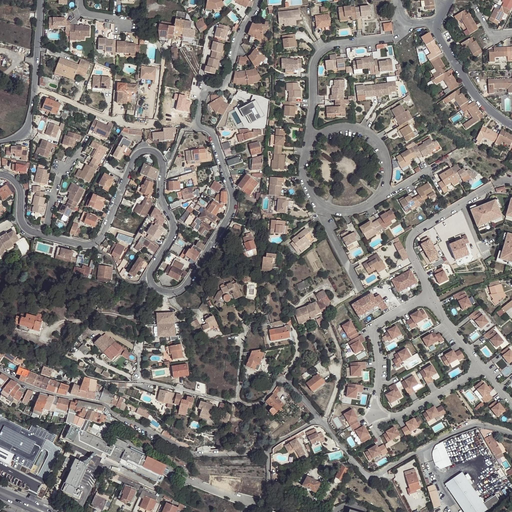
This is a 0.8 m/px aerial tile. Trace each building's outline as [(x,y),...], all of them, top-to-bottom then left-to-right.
[(206,0),(206,8),(211,9),(217,10),(217,8),(223,6),(220,0),(206,0)] [(422,0),(423,6),(425,6),(425,9),(434,8),(433,0),(422,0)] [(511,0),(502,0),(502,1),(504,3),(502,6),(510,11),(511,7),(511,0)] [(356,8),(356,7),(352,8),(351,6),(339,8),(340,18),(349,17),(352,16),(353,19),(357,19),(356,10),(356,8)] [(508,15),(510,11),(502,6),(500,11),(496,8),(489,20),(497,24),(504,13),(508,15)] [(361,10),(356,10),(357,19),(367,18),(367,17),(371,16),(370,7),(361,8),(361,10)] [(296,17),(300,17),(299,10),(278,12),(279,24),(284,23),(291,23),(291,25),(297,25),(296,20),(296,17)] [(186,21),(187,14),(178,12),(177,19),(186,21)] [(466,16),(463,12),(455,17),(457,21),(462,18),(471,34),(479,29),(469,13),(468,14),(466,16)] [(329,15),(316,17),(317,28),(330,26),(329,15)] [(176,27),(174,36),(179,37),(183,37),(186,21),(177,19),(176,23),(176,27)] [(186,21),(183,37),(198,40),(197,33),(191,31),(192,23),(189,22),(187,22),(186,21)] [(201,26),(204,31),(207,29),(208,29),(211,26),(208,21),(204,24),(201,26)] [(71,29),(71,25),(71,24),(67,24),(67,22),(65,22),(62,22),(50,22),(50,27),(54,27),(54,29),(59,29),(67,29),(66,36),(71,36),(71,29)] [(163,38),(168,38),(168,35),(174,36),(176,27),(163,25),(162,30),(163,36),(163,38)] [(226,26),(218,25),(217,31),(214,30),(212,37),(212,39),(221,41),(222,39),(223,30),(225,31),(226,26)] [(263,37),(262,26),(252,25),(248,35),(251,36),(251,38),(257,37),(263,37)] [(71,36),(70,42),(76,42),(76,39),(90,39),(90,29),(84,29),(80,28),(71,29),(71,36)] [(427,57),(430,61),(437,56),(435,52),(437,51),(439,49),(429,33),(421,38),(431,54),(427,57)] [(285,48),(294,47),(293,38),(295,38),(295,34),(283,36),(285,48)] [(472,44),(469,39),(461,44),(464,49),(469,47),(475,57),(483,52),(476,41),(474,43),(472,44)] [(113,57),(118,57),(118,55),(118,44),(118,43),(109,43),(106,43),(106,41),(99,41),(99,52),(106,52),(106,54),(113,54),(113,57)] [(222,44),(213,42),(211,48),(214,49),(212,55),(220,57),(221,53),(220,52),(222,44)] [(127,44),(118,44),(118,55),(123,55),(137,55),(137,46),(130,46),(127,46),(127,44)] [(495,57),(508,57),(508,48),(494,49),(494,51),(494,53),(490,53),(490,63),(495,63),(495,57)] [(250,57),(249,58),(255,67),(257,66),(258,67),(264,57),(255,50),(250,57)] [(220,57),(212,55),(211,61),(208,61),(206,67),(215,70),(217,61),(219,62),(220,57)] [(337,59),(337,57),(337,55),(330,56),(331,61),(326,61),(327,70),(334,69),(334,67),(338,67),(338,69),(346,68),(344,59),(337,59)] [(435,77),(436,79),(444,74),(442,69),(443,68),(445,67),(437,56),(430,61),(437,72),(433,74),(435,77)] [(370,68),(370,72),(376,71),(375,61),(374,58),(369,59),(369,58),(362,59),(362,61),(357,61),(353,62),(354,70),(370,68)] [(56,68),(54,73),(63,77),(63,75),(73,78),(75,74),(76,71),(83,74),(81,77),(84,78),(89,65),(79,62),(78,66),(71,63),(59,59),(57,64),(58,64),(57,68),(56,68)] [(294,68),(298,68),(301,68),(301,59),(298,59),(297,60),(294,60),(287,61),(287,59),(281,59),(281,68),(285,68),(285,70),(294,70),(294,68)] [(376,71),(376,72),(391,70),(390,61),(388,61),(379,62),(379,61),(375,61),(376,71)] [(158,69),(144,68),(142,81),(157,83),(158,69)] [(253,71),(246,72),(248,83),(254,82),(259,81),(259,80),(261,78),(256,69),(253,71)] [(248,83),(246,72),(238,73),(235,73),(234,83),(237,84),(237,85),(243,84),(248,83)] [(453,75),(451,76),(449,77),(446,72),(444,74),(436,79),(439,83),(445,79),(450,87),(452,91),(460,86),(453,75)] [(92,78),(92,88),(100,88),(100,90),(109,91),(109,79),(92,78)] [(511,78),(489,80),(489,93),(495,93),(494,89),(507,89),(508,94),(511,93),(511,78)] [(336,99),(343,98),(343,88),(344,88),(344,80),(335,80),(335,85),(335,88),(333,88),(333,95),(332,95),(332,99),(336,99)] [(387,84),(377,85),(378,96),(378,97),(382,97),(382,95),(389,94),(389,92),(392,92),(397,91),(395,81),(387,82),(387,84)] [(288,98),(288,101),(294,101),(296,102),(296,97),(301,97),(301,90),(299,90),(299,88),(298,83),(286,83),(287,91),(289,91),(289,98),(288,98)] [(137,86),(117,85),(117,93),(118,93),(117,105),(126,105),(127,92),(136,93),(137,86)] [(378,96),(377,85),(365,86),(364,85),(356,86),(358,96),(365,95),(366,97),(378,96)] [(462,110),(470,105),(463,94),(461,95),(459,96),(456,92),(448,97),(451,102),(455,99),(462,110)] [(208,98),(212,103),(218,99),(214,94),(208,98)] [(253,103),(240,110),(244,118),(248,116),(252,124),(269,115),(271,100),(269,101),(264,98),(254,95),(252,101),(253,103)] [(224,116),(229,106),(222,103),(219,98),(218,99),(212,103),(211,107),(217,115),(218,113),(224,116)] [(349,104),(348,99),(343,98),(336,99),(336,107),(327,107),(328,114),(336,114),(336,116),(345,116),(345,104),(349,104)] [(49,115),(54,101),(49,99),(47,99),(45,104),(43,109),(47,111),(47,112),(46,114),(49,115)] [(61,104),(54,101),(49,115),(49,116),(55,118),(56,114),(57,115),(61,104)] [(253,103),(252,101),(249,102),(235,110),(236,112),(240,110),(253,103)] [(288,101),(284,101),(283,106),(285,107),(284,116),(294,117),(295,111),(295,107),(293,107),(294,101),(288,101)] [(477,116),(481,114),(474,103),(470,105),(462,110),(465,113),(470,121),(466,124),(468,128),(480,121),(477,116)] [(410,119),(405,112),(401,105),(392,110),(396,117),(397,117),(401,124),(407,121),(410,119)] [(111,126),(94,118),(89,128),(93,130),(93,129),(99,131),(99,133),(107,136),(111,126)] [(409,125),(407,121),(401,124),(400,126),(397,127),(400,131),(401,130),(404,136),(407,141),(415,137),(408,125),(409,125)] [(48,126),(46,138),(57,140),(59,128),(48,126)] [(174,128),(162,129),(162,132),(151,133),(151,139),(158,139),(158,142),(163,142),(163,141),(172,140),(172,134),(174,134),(174,128)] [(277,128),(275,148),(282,149),(282,146),(283,146),(284,140),(284,137),(283,137),(283,129),(277,128)] [(483,137),(495,143),(499,135),(487,129),(485,133),(480,131),(476,140),(481,142),(483,137)] [(254,136),(253,132),(250,132),(250,130),(239,130),(240,134),(237,135),(239,143),(255,137),(254,136)] [(68,136),(66,136),(63,145),(72,147),(75,139),(77,139),(80,140),(81,135),(69,132),(68,136)] [(502,141),(511,146),(511,136),(506,133),(504,137),(499,135),(495,143),(495,145),(499,147),(502,141)] [(124,137),(113,156),(120,159),(123,153),(124,154),(128,147),(129,148),(132,142),(124,137)] [(416,145),(414,146),(413,147),(417,155),(419,157),(422,155),(424,157),(430,153),(429,150),(431,149),(435,146),(430,138),(423,143),(424,144),(418,147),(416,145)] [(40,153),(39,156),(48,159),(53,145),(43,141),(39,153),(40,153)] [(92,163),(98,166),(108,149),(94,142),(91,147),(96,149),(97,150),(93,158),(94,158),(91,163),(92,163)] [(253,154),(257,153),(262,152),(259,142),(250,144),(253,154)] [(188,161),(196,160),(208,159),(206,146),(200,147),(200,149),(187,151),(188,161)] [(22,160),(27,161),(27,151),(26,151),(26,147),(17,147),(6,149),(7,155),(12,156),(12,154),(16,154),(15,157),(22,157),(22,160)] [(231,147),(224,149),(226,155),(233,153),(231,147)] [(417,155),(413,147),(411,148),(397,157),(399,161),(397,161),(400,167),(406,163),(406,162),(410,160),(417,155)] [(173,152),(173,151),(168,148),(165,152),(166,155),(168,159),(173,152)] [(282,149),(275,148),(274,160),(273,160),(272,169),(283,170),(283,166),(284,163),(284,155),(281,155),(282,149)] [(262,168),(263,155),(259,156),(258,159),(256,159),(255,164),(253,164),(252,170),(257,170),(258,167),(262,168)] [(227,161),(229,167),(243,162),(242,160),(240,160),(239,157),(227,161)] [(12,160),(11,161),(17,163),(17,171),(21,171),(27,172),(27,167),(30,167),(30,163),(28,163),(27,162),(17,161),(12,160)] [(412,163),(410,160),(406,162),(406,163),(400,167),(402,169),(412,163)] [(89,183),(98,166),(92,163),(90,166),(87,165),(83,172),(80,178),(89,183)] [(145,163),(140,173),(147,177),(153,180),(156,181),(157,170),(145,163)] [(458,164),(451,168),(458,180),(462,178),(464,182),(472,177),(475,179),(477,175),(470,171),(467,173),(466,171),(465,168),(462,170),(458,164)] [(38,168),(35,181),(47,185),(50,174),(46,173),(47,170),(38,168)] [(454,186),(460,182),(458,180),(451,168),(439,176),(443,181),(439,184),(444,193),(448,190),(446,186),(452,182),(454,186)] [(105,174),(99,185),(103,188),(103,189),(108,192),(110,188),(109,188),(114,179),(105,174)] [(250,177),(246,175),(238,186),(245,191),(246,188),(244,186),(250,177)] [(259,183),(250,177),(244,186),(246,188),(253,192),(259,183)] [(271,177),(269,194),(276,195),(281,196),(282,182),(284,182),(284,178),(271,177)] [(152,183),(145,180),(143,185),(142,185),(141,186),(138,185),(136,190),(148,195),(151,194),(149,193),(151,189),(153,183),(152,183)] [(220,184),(217,183),(213,189),(219,193),(223,186),(220,184)] [(416,197),(420,203),(423,201),(422,199),(429,195),(432,199),(437,196),(428,183),(417,190),(420,195),(416,197)] [(0,188),(0,193),(4,199),(11,194),(12,195),(15,192),(10,184),(6,186),(6,185),(0,188)] [(75,207),(85,190),(75,185),(71,193),(68,198),(70,199),(67,203),(68,203),(75,207)] [(192,190),(191,187),(182,189),(182,191),(178,192),(179,198),(183,197),(184,200),(190,198),(188,191),(192,190)] [(44,191),(37,192),(36,196),(35,196),(33,205),(34,206),(33,212),(44,215),(45,208),(44,207),(45,198),(43,197),(44,191)] [(281,196),(276,195),(275,199),(278,200),(277,212),(286,213),(286,206),(287,200),(286,200),(286,196),(281,196)] [(91,202),(88,208),(100,212),(103,204),(104,201),(93,196),(91,202)] [(417,208),(421,205),(420,203),(416,197),(412,200),(409,196),(405,198),(400,202),(405,210),(414,204),(416,206),(417,208)] [(137,212),(147,217),(153,205),(151,200),(151,199),(147,197),(146,197),(141,205),(137,212)] [(180,200),(169,205),(172,210),(182,205),(180,200)] [(495,200),(471,210),(477,226),(495,219),(494,218),(501,215),(495,200)] [(214,201),(208,210),(210,212),(215,215),(220,207),(222,208),(226,211),(227,209),(227,208),(223,205),(222,205),(222,206),(214,201)] [(73,210),(75,207),(68,203),(66,207),(63,205),(59,213),(68,217),(72,209),(73,210)] [(157,219),(155,223),(156,223),(161,227),(163,223),(164,224),(166,221),(163,219),(164,217),(161,215),(162,214),(159,212),(156,210),(152,216),(157,219)] [(378,220),(383,228),(387,226),(386,224),(391,220),(396,218),(391,210),(381,216),(381,218),(378,220)] [(203,212),(199,218),(204,221),(207,216),(208,215),(203,212)] [(217,218),(216,217),(209,212),(208,215),(207,216),(215,222),(216,219),(217,218)] [(248,220),(257,223),(259,217),(259,215),(252,212),(248,220)] [(84,223),(94,227),(97,218),(87,214),(84,223)] [(143,223),(145,220),(133,215),(131,219),(130,222),(129,224),(133,225),(134,221),(143,223)] [(193,228),(199,232),(202,228),(200,226),(203,222),(197,218),(194,223),(196,224),(193,228)] [(283,225),(283,221),(271,220),(271,228),(276,229),(275,233),(287,234),(288,226),(285,226),(283,225)] [(378,232),(383,228),(378,220),(372,223),(370,225),(368,223),(361,228),(366,236),(376,230),(378,232)] [(210,229),(211,227),(203,222),(200,226),(202,228),(208,232),(210,229)] [(161,227),(156,223),(154,226),(152,225),(149,229),(146,233),(148,235),(147,237),(153,241),(155,238),(158,240),(160,236),(163,232),(160,230),(162,227),(161,227)] [(72,225),(68,233),(73,236),(73,235),(77,229),(77,228),(72,225)] [(202,228),(199,232),(205,236),(208,232),(202,228)] [(300,248),(309,241),(305,236),(310,232),(307,228),(292,240),(294,241),(291,243),(297,250),(300,248)] [(367,238),(378,232),(376,230),(366,236),(367,238)] [(13,244),(26,236),(21,233),(21,232),(16,235),(13,231),(7,235),(7,236),(0,240),(2,242),(0,244),(0,255),(1,256),(6,248),(5,248),(12,244),(13,244)] [(341,234),(347,246),(352,243),(357,241),(353,233),(349,234),(348,231),(346,232),(342,234),(341,234)] [(143,235),(138,232),(136,235),(134,238),(139,241),(137,245),(141,248),(143,244),(154,253),(159,247),(155,244),(154,246),(142,237),(143,235)] [(243,238),(244,243),(253,240),(251,235),(248,236),(247,234),(245,235),(245,237),(243,238)] [(511,234),(508,234),(500,259),(511,262),(511,234)] [(449,244),(455,259),(469,254),(463,239),(449,244)] [(253,240),(244,243),(247,252),(256,249),(253,240)] [(311,243),(309,241),(300,248),(301,250),(311,243)] [(399,241),(393,245),(403,261),(408,258),(399,241)] [(205,246),(198,242),(195,247),(202,251),(205,246)] [(115,257),(118,258),(124,247),(117,243),(115,247),(111,254),(115,257)] [(193,265),(202,251),(195,247),(194,246),(193,247),(190,251),(188,250),(187,252),(185,251),(181,258),(193,265)] [(58,259),(70,263),(73,252),(69,251),(68,253),(61,250),(58,259)] [(261,265),(271,265),(271,259),(274,260),(275,251),(265,250),(265,255),(262,254),(261,265)] [(381,267),(384,265),(377,253),(369,259),(370,260),(363,265),(369,273),(376,269),(377,271),(381,268),(381,267)] [(140,258),(129,273),(135,276),(145,262),(140,258)] [(169,274),(168,275),(177,280),(182,272),(181,271),(184,265),(175,259),(171,266),(173,267),(169,274)] [(167,265),(162,262),(158,268),(163,271),(167,265)] [(111,279),(111,274),(112,270),(112,268),(99,266),(97,277),(98,277),(111,279)] [(442,267),(434,271),(436,275),(435,275),(439,284),(448,279),(442,267)] [(89,271),(82,269),(77,268),(75,273),(86,276),(87,276),(88,274),(89,271)] [(410,269),(403,273),(404,273),(400,276),(399,275),(392,279),(396,286),(400,283),(403,289),(417,280),(410,269)] [(388,271),(380,276),(382,279),(390,274),(388,271)] [(312,285),(308,278),(297,284),(300,290),(312,285)] [(489,286),(491,293),(490,294),(497,303),(507,296),(503,292),(500,282),(499,283),(489,286)] [(223,304),(225,301),(224,300),(224,298),(224,297),(225,296),(227,295),(229,296),(230,297),(231,299),(234,298),(235,300),(242,296),(236,283),(233,284),(232,283),(227,285),(227,286),(221,289),(222,290),(218,292),(214,298),(223,304)] [(282,291),(281,291),(284,301),(284,300),(289,299),(286,289),(282,291)] [(327,307),(329,302),(323,290),(319,291),(323,299),(322,299),(326,308),(327,307)] [(461,291),(453,295),(455,298),(457,298),(459,297),(460,301),(459,301),(463,310),(471,305),(465,293),(463,295),(461,291)] [(372,293),(352,304),(361,319),(364,317),(362,314),(379,304),(380,307),(382,310),(387,307),(380,294),(375,297),(372,293)] [(320,311),(326,308),(322,299),(318,301),(313,304),(316,313),(320,311)] [(511,301),(497,312),(500,316),(505,312),(511,308),(511,309),(511,301)] [(314,314),(316,313),(313,304),(307,306),(294,311),(298,324),(315,317),(314,314)] [(379,304),(362,314),(364,317),(380,307),(379,304)] [(418,311),(410,316),(411,319),(406,322),(410,329),(416,326),(415,325),(427,318),(422,310),(419,312),(418,311)] [(475,311),(469,316),(471,319),(473,318),(474,317),(477,320),(475,321),(481,328),(489,323),(480,312),(478,314),(475,311)] [(173,313),(156,314),(157,320),(157,321),(158,338),(170,336),(171,341),(179,339),(178,336),(175,336),(173,313)] [(44,316),(37,314),(36,317),(28,315),(26,319),(17,316),(15,323),(20,325),(18,329),(28,332),(29,328),(33,329),(33,331),(38,332),(44,316)] [(194,315),(189,321),(192,328),(199,324),(196,319),(194,315)] [(262,325),(265,324),(268,323),(270,321),(268,315),(260,317),(261,321),(262,325)] [(213,316),(209,317),(205,319),(207,323),(201,325),(203,330),(209,327),(213,325),(216,324),(213,316)] [(350,321),(342,326),(349,337),(350,337),(352,340),(349,342),(356,354),(364,349),(361,343),(359,341),(363,338),(361,335),(359,336),(350,321)] [(276,340),(287,339),(292,339),(292,338),(290,327),(289,326),(288,326),(287,325),(286,327),(274,329),(276,340)] [(396,326),(387,331),(388,332),(385,334),(389,342),(401,335),(396,326)] [(100,328),(97,330),(103,337),(106,334),(100,328)] [(90,337),(92,339),(95,342),(92,344),(96,348),(99,346),(112,360),(119,354),(118,353),(121,349),(122,347),(115,342),(107,333),(106,334),(103,337),(97,330),(90,337)] [(490,330),(484,335),(486,338),(488,337),(489,336),(492,339),(490,340),(496,348),(504,342),(495,331),(493,333),(490,330)] [(430,334),(422,339),(427,348),(439,341),(440,343),(443,341),(439,334),(436,335),(435,334),(431,336),(430,334)] [(89,351),(83,344),(79,348),(85,355),(89,351)] [(179,344),(169,346),(171,353),(172,360),(182,358),(179,344)] [(122,347),(121,349),(123,351),(120,356),(126,360),(130,353),(122,347)] [(511,361),(511,351),(508,347),(501,352),(503,355),(502,356),(509,364),(511,361)] [(0,361),(4,356),(14,362),(17,355),(14,353),(13,355),(3,348),(0,351),(0,361)] [(406,348),(398,353),(399,355),(395,357),(396,358),(393,360),(397,367),(400,365),(399,363),(411,357),(406,348)] [(261,349),(252,351),(250,355),(261,360),(263,353),(260,352),(261,349)] [(464,357),(460,350),(454,353),(453,350),(444,355),(445,356),(441,358),(446,366),(458,359),(459,361),(464,357)] [(261,360),(250,355),(246,366),(254,369),(256,364),(259,365),(261,360)] [(365,362),(350,363),(351,377),(361,376),(360,369),(360,367),(365,367),(365,362)] [(45,375),(49,377),(53,368),(43,364),(42,366),(40,373),(45,375)] [(420,372),(427,385),(431,383),(428,378),(431,377),(436,374),(432,365),(420,372)] [(178,376),(187,375),(186,366),(170,368),(172,379),(178,378),(178,376)] [(26,383),(30,372),(19,368),(17,372),(16,374),(21,376),(19,380),(26,383)] [(95,372),(108,379),(110,375),(97,368),(95,372)] [(26,383),(33,385),(37,375),(30,372),(26,383)] [(303,380),(306,384),(311,380),(318,375),(315,372),(305,379),(303,380)] [(0,376),(0,389),(9,379),(2,374),(0,376)] [(63,378),(71,383),(73,379),(73,377),(65,374),(63,378)] [(33,385),(40,388),(44,377),(37,375),(33,385)] [(311,380),(306,384),(313,393),(325,384),(323,382),(318,375),(311,380)] [(409,395),(412,393),(410,389),(412,388),(418,384),(413,376),(401,383),(409,395)] [(40,388),(46,390),(50,380),(44,377),(40,388)] [(83,391),(88,392),(91,379),(85,378),(84,378),(83,383),(81,387),(81,389),(83,390),(83,391)] [(86,399),(99,401),(100,393),(98,392),(97,392),(98,381),(91,379),(88,392),(86,399)] [(18,384),(11,380),(3,390),(13,397),(19,402),(23,394),(18,391),(20,388),(17,385),(18,384)] [(46,390),(54,393),(55,387),(52,386),(53,381),(50,380),(46,390)] [(57,394),(60,384),(53,381),(52,386),(55,387),(54,393),(57,394)] [(482,381),(475,386),(483,397),(482,398),(486,404),(487,402),(493,398),(489,393),(491,391),(485,384),(484,384),(482,381)] [(362,386),(348,383),(346,397),(355,399),(356,392),(357,389),(362,390),(362,386)] [(69,387),(60,384),(57,394),(66,395),(69,387)] [(71,393),(78,396),(81,389),(81,387),(74,384),(71,393)] [(402,397),(395,384),(391,386),(393,391),(391,392),(385,395),(390,404),(399,399),(402,397)] [(277,386),(274,392),(277,396),(283,386),(277,386)] [(78,396),(86,399),(88,392),(83,391),(83,390),(81,389),(78,396)] [(13,397),(3,390),(0,395),(0,399),(10,405),(13,397)] [(111,404),(116,395),(111,392),(104,390),(99,401),(108,404),(111,404)] [(158,400),(173,404),(174,394),(161,390),(158,400)] [(182,395),(176,394),(175,399),(174,404),(180,405),(179,411),(187,413),(188,407),(191,408),(194,398),(187,397),(186,399),(186,401),(181,400),(181,398),(182,395)] [(48,398),(40,395),(34,409),(42,413),(48,398)] [(116,406),(120,398),(116,395),(111,404),(116,406)] [(273,395),(266,402),(273,408),(273,409),(276,412),(284,405),(277,399),(273,395)] [(55,398),(49,410),(55,412),(56,407),(58,400),(55,398)] [(59,398),(58,400),(56,407),(67,409),(69,402),(69,401),(59,398)] [(120,408),(124,410),(126,405),(128,401),(124,399),(120,408)] [(399,399),(390,404),(392,407),(400,402),(399,399)] [(71,402),(68,412),(74,413),(75,414),(75,412),(79,413),(79,414),(79,415),(79,416),(80,415),(80,416),(83,417),(86,418),(85,420),(89,421),(92,422),(92,421),(98,423),(98,422),(99,422),(100,423),(101,423),(101,422),(104,423),(105,421),(113,424),(115,418),(112,416),(112,415),(109,412),(104,407),(102,406),(99,406),(94,405),(85,403),(76,401),(75,403),(71,402)] [(128,401),(126,405),(132,407),(131,408),(136,411),(139,405),(130,402),(128,401)] [(496,401),(489,406),(497,417),(505,411),(499,403),(498,404),(496,401)] [(200,414),(211,417),(214,406),(200,402),(198,409),(201,410),(200,414)] [(139,406),(139,405),(136,411),(136,413),(148,418),(150,414),(146,413),(148,409),(139,406)] [(423,414),(427,422),(439,415),(440,417),(446,414),(445,412),(441,406),(436,409),(434,407),(426,411),(426,412),(423,414)] [(221,411),(219,422),(226,424),(229,413),(222,410),(221,411)] [(352,410),(344,415),(350,426),(358,422),(356,419),(357,418),(352,410)] [(68,412),(66,423),(71,425),(84,431),(89,421),(85,420),(86,418),(83,417),(79,426),(72,422),(74,413),(68,412)] [(0,415),(0,459),(10,465),(12,460),(31,470),(41,451),(43,450),(46,449),(48,451),(48,453),(48,455),(40,473),(38,475),(42,478),(46,480),(61,449),(54,445),(53,443),(0,415)] [(407,426),(401,429),(406,437),(412,433),(411,432),(422,425),(418,417),(415,419),(414,418),(406,423),(407,426)] [(361,428),(358,422),(350,426),(354,432),(356,431),(362,443),(370,439),(368,435),(369,435),(364,426),(361,428)] [(110,445),(109,446),(107,446),(105,445),(107,442),(105,441),(100,439),(84,431),(71,425),(69,429),(68,432),(65,432),(63,430),(60,437),(66,440),(93,453),(96,455),(101,457),(102,453),(105,454),(103,458),(116,465),(117,463),(155,480),(162,466),(120,447),(121,445),(113,441),(111,445),(110,445)] [(394,427),(386,432),(386,433),(383,435),(387,443),(399,436),(394,427)] [(311,428),(305,431),(311,444),(320,439),(321,441),(325,439),(320,430),(316,432),(316,431),(313,432),(311,428)] [(170,439),(172,435),(171,433),(164,430),(163,431),(162,434),(170,439)] [(296,434),(287,439),(289,443),(287,444),(290,451),(295,448),(298,454),(303,451),(296,438),(298,438),(296,434)] [(170,439),(190,449),(192,445),(187,443),(172,435),(170,439)] [(492,435),(484,439),(494,454),(495,453),(497,455),(501,452),(502,452),(492,435)] [(120,447),(162,466),(163,464),(125,446),(127,443),(115,438),(113,441),(121,445),(120,447)] [(436,465),(440,468),(451,464),(443,442),(435,446),(432,452),(433,457),(436,465)] [(369,451),(365,453),(369,461),(381,454),(382,456),(388,453),(384,445),(378,448),(377,446),(368,450),(369,451)] [(166,454),(159,451),(157,455),(163,459),(166,454)] [(96,455),(93,453),(87,460),(83,462),(75,459),(71,469),(72,470),(63,491),(80,499),(83,492),(78,489),(88,465),(89,463),(96,455)] [(175,457),(174,457),(172,461),(187,470),(188,470),(189,466),(179,460),(175,457)] [(340,469),(335,477),(342,480),(346,472),(340,469)] [(410,492),(417,490),(419,489),(414,469),(404,472),(409,488),(410,492)] [(485,511),(487,511),(483,505),(467,482),(464,477),(461,474),(445,485),(463,511),(485,511)] [(320,483),(307,477),(302,486),(307,488),(306,489),(310,491),(315,493),(320,483)] [(121,483),(119,486),(124,488),(125,486),(128,480),(123,478),(121,483)] [(138,484),(128,480),(125,486),(135,490),(137,486),(138,484)] [(428,488),(434,507),(438,506),(442,505),(441,504),(435,485),(428,488)] [(125,486),(124,488),(122,493),(124,494),(121,500),(125,502),(126,500),(130,502),(135,490),(125,486)] [(142,490),(139,497),(142,498),(143,496),(144,496),(146,497),(148,493),(142,490)] [(95,496),(91,504),(103,510),(107,501),(95,496)] [(146,497),(144,496),(139,508),(149,511),(151,511),(156,501),(155,501),(146,497)] [(495,496),(483,505),(487,511),(499,503),(495,496)] [(166,503),(162,511),(177,511),(179,509),(166,503)]
